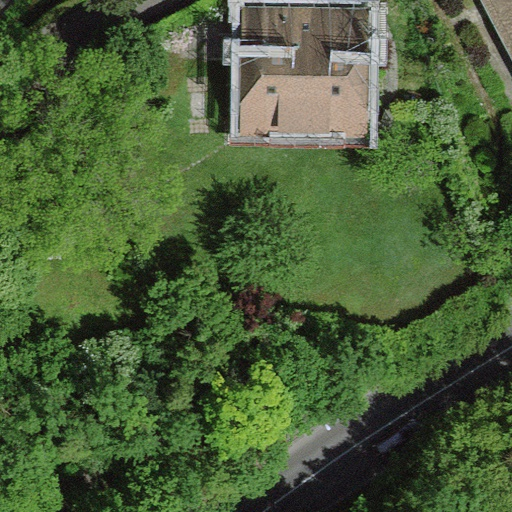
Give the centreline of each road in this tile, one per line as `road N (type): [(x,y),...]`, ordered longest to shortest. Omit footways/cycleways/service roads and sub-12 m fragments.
road 1 (secondary): [(266,511),(436,383),(511,339)]
road 2 (residential): [(0,93),(74,33),(131,0)]
